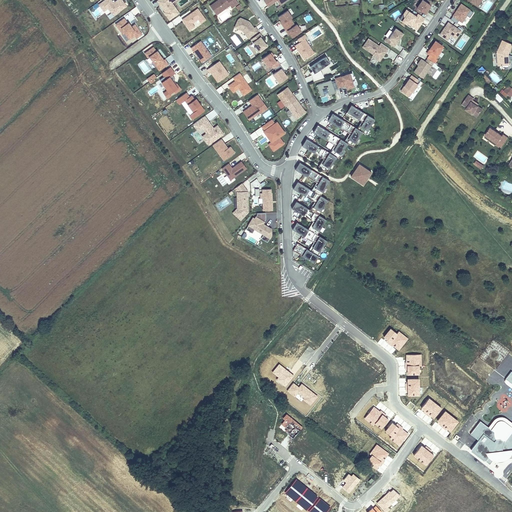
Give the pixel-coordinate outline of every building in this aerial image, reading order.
[(128,6),(123,0),(116,0),(114,1),(113,0),(103,0),(98,4),(104,11),(108,8),(114,16),(128,6)] [(175,0),(155,0),(156,0),(164,12),(163,12),(169,20),(180,12),(172,2),(175,0)] [(216,15),(230,5),(233,3),(235,6),(238,3),(236,0),(227,0),(227,1),(226,0),(218,0),(210,6),(216,15)] [(430,7),(431,5),(423,0),(422,0),(417,8),(426,14),(428,11),(427,10),(430,7)] [(470,18),(473,12),(461,4),(450,19),(457,24),(459,20),(462,22),(467,16),(470,18)] [(206,19),(197,7),(181,19),(189,30),(195,27),(192,23),(197,19),(200,23),(206,19)] [(417,29),(425,18),(418,14),(416,17),(406,10),(404,14),(405,18),(403,21),(406,24),(407,23),(411,25),(417,29)] [(293,22),(291,19),(292,18),(287,11),(278,17),(281,21),(283,24),(282,24),(284,28),(293,22)] [(223,22),(229,16),(225,12),(219,17),(223,22)] [(128,22),(125,17),(115,24),(123,35),(125,33),(129,40),(135,36),(136,38),(143,34),(136,23),(133,25),(129,21),(128,22)] [(257,32),(254,28),(256,27),(249,22),(240,18),(238,20),(235,27),(242,30),(249,38),(257,32)] [(301,32),(297,25),(295,26),(293,22),(284,28),(287,31),(288,31),(290,34),(292,38),(301,32)] [(461,31),(448,23),(440,35),(447,40),(451,35),(456,39),(461,31)] [(384,41),(394,47),(403,33),(396,28),(389,38),(387,37),(384,41)] [(267,46),(261,37),(262,36),(260,33),(251,40),(256,47),(260,52),(267,46)] [(307,37),(305,33),(296,39),(298,42),(294,45),(304,60),(315,53),(305,39),(307,37)] [(236,46),(241,43),(235,34),(230,37),(236,46)] [(380,61),(388,48),(381,43),(379,46),(368,39),(363,47),(373,54),(372,56),(380,61)] [(511,42),(504,39),(497,53),(499,66),(510,64),(509,55),(511,48),(511,42)] [(211,55),(201,40),(190,47),(201,63),(211,55)] [(434,63),(435,64),(437,60),(436,59),(438,56),(440,57),(443,53),(440,51),(443,47),(436,41),(427,54),(430,55),(428,59),(434,63)] [(162,59),(153,46),(143,53),(147,58),(146,59),(149,63),(151,62),(154,66),(155,66),(159,70),(168,63),(164,58),(162,59)] [(280,65),(277,61),(276,62),(273,57),(270,54),(262,59),(269,68),(271,65),(274,69),(280,65)] [(331,63),(325,54),(309,66),(313,71),(310,72),(314,81),(324,77),(321,69),(331,63)] [(434,63),(428,59),(426,62),(423,60),(414,72),(423,79),(434,63)] [(229,74),(220,61),(206,69),(209,73),(210,72),(217,82),(229,74)] [(279,83),(288,77),(284,72),(281,69),(282,68),(280,65),(274,69),(277,72),(273,74),(279,83)] [(483,74),(486,68),(481,65),(478,70),(483,74)] [(175,73),(170,67),(161,72),(164,76),(160,79),(161,81),(160,82),(166,90),(163,92),(167,98),(171,96),(170,94),(173,91),(175,93),(181,89),(178,85),(177,86),(170,77),(175,73)] [(252,89),(239,72),(232,77),(235,80),(227,85),(233,93),(238,89),(243,96),(252,89)] [(336,81),(338,88),(345,86),(347,87),(348,90),(354,87),(352,81),(352,80),(355,79),(352,73),(341,76),(342,79),(336,81)] [(409,97),(420,81),(412,75),(401,91),(409,97)] [(334,89),(338,88),(336,81),(335,80),(332,81),(331,80),(316,85),(321,97),(325,96),(322,89),(326,88),(329,96),(336,93),(334,89)] [(501,93),(506,97),(507,95),(511,97),(511,95),(511,88),(508,85),(501,93)] [(286,107),(287,106),(296,99),(287,87),(277,94),(286,107)] [(186,92),(176,99),(179,105),(185,101),(190,110),(185,113),(190,121),(204,110),(200,103),(195,97),(193,98),(191,95),(189,96),(186,92)] [(477,102),(475,101),(476,99),(472,97),(473,95),(468,92),(461,101),(466,104),(465,106),(476,114),(482,106),(477,102)] [(498,93),(494,96),(499,102),(503,99),(498,93)] [(268,109),(257,94),(248,100),(251,104),(242,111),(249,120),(259,112),(261,114),(268,109)] [(306,112),(296,99),(287,106),(297,119),(306,112)] [(320,168),(327,172),(337,157),(339,158),(348,143),(353,147),(362,132),(366,134),(375,119),(351,105),(347,112),(361,121),(363,122),(359,130),(357,129),(332,114),(328,121),(349,134),(351,135),(346,143),(344,142),(317,125),(313,132),(334,145),(336,146),(331,154),(329,153),(306,139),(302,146),(324,159),(325,160),(320,168)] [(266,121),(275,115),(271,108),(262,114),(266,121)] [(205,115),(192,125),(207,146),(224,133),(217,124),(213,127),(205,115)] [(274,122),(271,118),(261,126),(263,130),(262,131),(270,141),(267,143),(273,152),(284,143),(280,137),(286,133),(277,121),(274,122)] [(500,144),(508,134),(503,131),(502,132),(490,124),(485,132),(497,140),(496,141),(500,144)] [(228,147),(221,138),(211,145),(223,161),(235,152),(230,146),(228,147)] [(476,159),(473,164),(481,169),(484,165),(476,159)] [(247,168),(241,161),(232,167),(228,163),(220,167),(230,180),(247,168)] [(293,250),(314,264),(319,256),(318,256),(327,241),(317,235),(326,220),(318,215),(328,200),(321,196),(330,181),(299,163),(295,170),(316,183),(318,184),(313,191),(311,190),(297,182),(293,189),(314,202),(316,203),(311,211),(309,210),(296,201),(292,209),(313,222),(314,223),(310,231),(308,230),(297,222),(292,229),(315,244),(317,245),(312,253),(310,252),(297,243),(293,250)] [(363,185),(371,173),(372,172),(359,164),(351,176),(363,185)] [(248,191),(242,184),(235,189),(237,192),(237,197),(240,197),(240,206),(237,207),(234,209),(238,216),(248,209),(247,206),(248,206),(248,191)] [(263,211),(272,210),(272,193),(271,193),(271,189),(262,190),(262,193),(260,193),(260,198),(262,198),(263,211)] [(266,224),(269,219),(269,213),(261,213),(261,215),(258,219),(256,218),(249,229),(255,233),(258,229),(267,234),(264,238),(271,242),(274,236),(274,233),(273,232),(274,229),(266,224)] [(384,334),(387,337),(386,339),(392,343),(393,342),(399,347),(408,336),(398,329),(397,330),(391,326),(384,334)] [(422,363),(422,352),(408,352),(408,360),(406,360),(407,367),(409,367),(409,371),(420,371),(419,363),(422,363)] [(494,430),(494,428),(481,418),(471,431),(479,437),(472,446),(490,461),(496,451),(504,449),(505,451),(507,453),(510,454),(511,454),(511,369),(510,368),(505,375),(511,380),(511,428),(504,439),(501,436),(496,435),(494,432),(494,430)] [(407,389),(409,389),(409,393),(420,393),(420,377),(409,377),(409,381),(407,381),(407,389)] [(422,405),(426,408),(424,409),(430,414),(432,413),(435,415),(442,406),(430,396),(422,405)] [(386,415),(387,414),(382,409),(380,411),(374,406),(366,417),(375,424),(377,422),(383,427),(390,418),(386,415)] [(439,418),(442,421),(441,423),(447,427),(448,426),(452,428),(459,419),(447,409),(439,418)] [(393,435),(392,437),(401,444),(409,432),(403,428),(404,426),(398,422),(397,423),(395,421),(387,430),(393,435)] [(390,451),(378,443),(374,449),(376,450),(371,456),(382,465),(386,458),(385,457),(390,451)] [(435,453),(432,451),(433,449),(427,444),(426,446),(423,443),(415,453),(428,463),(435,453)]
